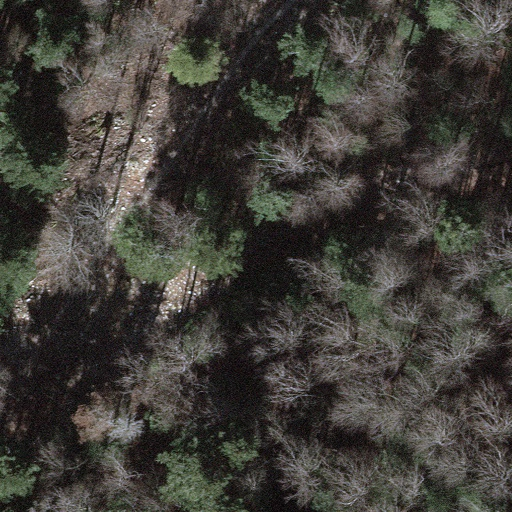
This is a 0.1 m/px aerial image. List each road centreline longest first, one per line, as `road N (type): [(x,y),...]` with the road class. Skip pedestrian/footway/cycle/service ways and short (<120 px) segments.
road 1 (track): [(13,366),(324,235),(511,193)]
road 2 (track): [(343,0),(230,90),(100,230),(13,366)]
